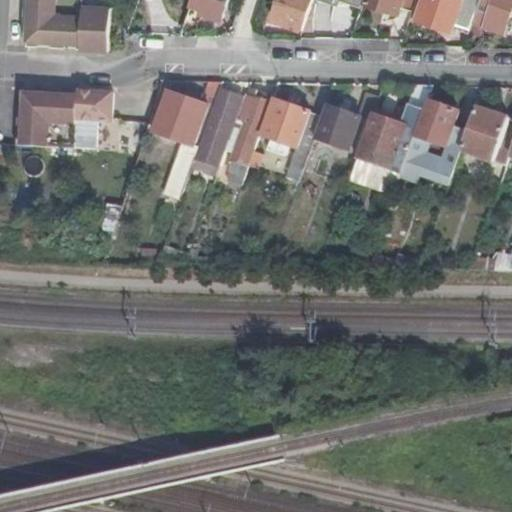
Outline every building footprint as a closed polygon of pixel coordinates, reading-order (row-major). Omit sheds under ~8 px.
[(85,0),(30,0),(28,43),(55,45),(60,28),(85,31),(86,7),(85,0)] [(195,0),(194,3),(206,7),(204,13),(224,19),(230,0),(195,0)] [(304,31),(315,0),(280,0),(273,20),(304,31)] [(401,8),(413,12),(417,0),(365,0),(365,2),(399,12),(401,8)] [(454,24),(472,30),(475,21),(482,0),(423,0),(417,20),(452,32),(453,29),(454,24)] [(511,12),(511,0),(482,0),(475,21),(483,24),(482,26),(505,33),(511,12)] [(85,31),(112,34),(113,10),(86,7),(85,31)] [(453,29),(470,35),(472,30),(454,24),(453,29)] [(55,45),(84,47),(85,31),(60,28),(55,45)] [(84,51),(112,53),(112,39),(112,34),(85,31),(84,47),(84,51)] [(84,47),(55,45),(53,51),(84,54),(84,51),(84,47)] [(223,83),(209,82),(201,104),(209,107),(214,108),(223,83)] [(430,103),(434,87),(416,87),(409,106),(411,106),(404,126),(374,116),(372,122),(361,154),(358,161),(403,177),(408,164),(430,103)] [(78,93),(24,90),(24,96),(77,99),(78,93)] [(76,124),(113,125),(113,95),(78,93),(77,99),(76,124)] [(155,133),(175,140),(189,100),(168,93),(155,133)] [(205,133),(200,149),(197,157),(196,160),(221,169),(227,153),(235,128),(243,106),(240,104),(242,99),(223,93),(207,134),(205,133)] [(21,148),(24,149),(75,152),(76,124),(77,99),(24,96),(21,148)] [(255,153),(261,137),(259,136),(270,104),(249,97),(238,129),(243,130),(235,155),(232,164),(236,165),(231,181),(243,186),(250,167),(255,153)] [(189,100),(175,140),(195,147),(209,107),(201,104),(189,100)] [(299,149),(312,113),(276,100),(262,137),(273,140),(272,145),(289,151),(291,147),(299,149)] [(460,114),(430,103),(408,164),(430,172),(440,146),(448,149),(460,114)] [(351,151),(363,119),(328,106),(324,117),(316,139),(351,151)] [(209,107),(195,147),(200,149),(205,133),(214,108),(209,107)] [(511,157),(511,153),(511,120),(478,109),(457,167),(462,170),(468,153),(507,167),(511,157)] [(316,139),(324,117),(312,113),(299,149),(288,180),(300,184),(316,139)] [(361,154),(372,122),(363,119),(351,151),(361,154)] [(243,130),(238,129),(235,128),(227,153),(235,155),(243,130)] [(264,156),(255,153),(250,167),(259,170),(264,156)] [(183,174),(190,176),(192,171),(196,160),(197,157),(191,155),(183,174)] [(192,171),(217,179),(221,169),(196,160),(192,171)] [(175,187),(185,190),(190,176),(183,174),(180,172),(175,187)] [(118,236),(121,205),(108,203),(104,234),(118,236)] [(375,255),(371,269),(421,270),(430,245),(407,238),(401,255),(400,255),(397,263),(375,255)] [(165,246),(159,264),(187,264),(191,254),(165,246)] [(501,262),(497,272),(511,271),(511,257),(502,257),(501,262)] [(471,271),(497,272),(501,262),(474,261),(471,271)]
